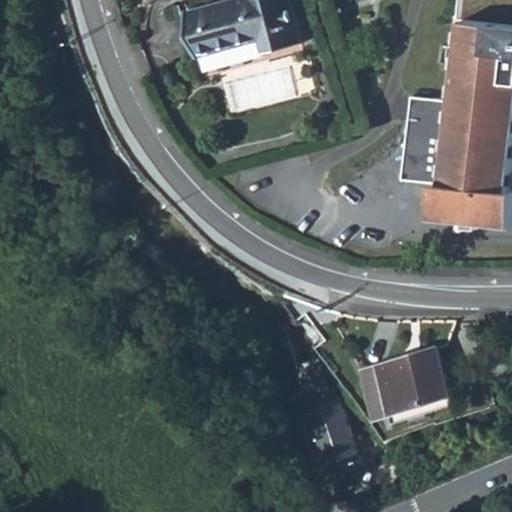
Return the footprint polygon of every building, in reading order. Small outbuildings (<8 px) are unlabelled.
[(262,38),(266,53),(305,42),(293,0),(226,0),(188,10),(200,55),(204,54),(262,38)] [(511,0),(511,9),(493,7),(492,0),(460,0),(452,98),(415,95),(406,178),(442,181),(439,214),(511,221),(511,0)] [(511,0),(492,0),(493,7),(511,9),(511,0)] [(204,54),(209,70),(267,55),(266,53),(262,38),(204,54)] [(326,322),(329,308),(305,299),(295,295),(286,303),(299,321),(313,339),(327,329),(323,324),(326,322)] [(398,421),(458,402),(440,345),(369,367),(384,415),(396,411),(398,421)] [(332,461),(361,450),(353,428),(340,394),(339,394),(336,384),(330,386),(320,358),(297,366),(332,461)] [(361,450),(381,444),(364,423),(353,428),(361,450)]
